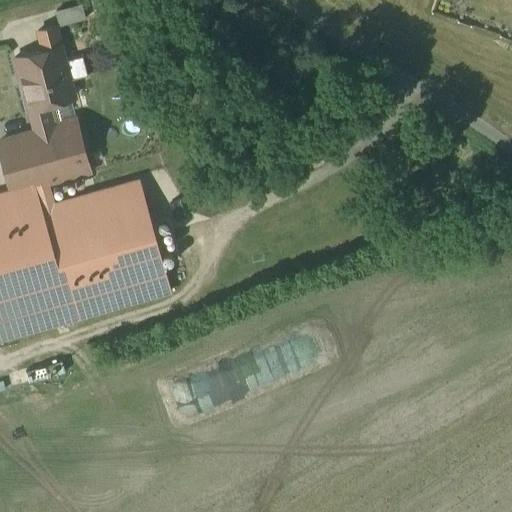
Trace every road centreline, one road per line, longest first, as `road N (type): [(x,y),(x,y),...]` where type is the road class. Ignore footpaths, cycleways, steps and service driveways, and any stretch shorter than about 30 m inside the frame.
road 1 (track): [(408,82),(372,144),(222,226),(191,219),(155,170)]
road 2 (unclassified): [(281,0),(511,149)]
